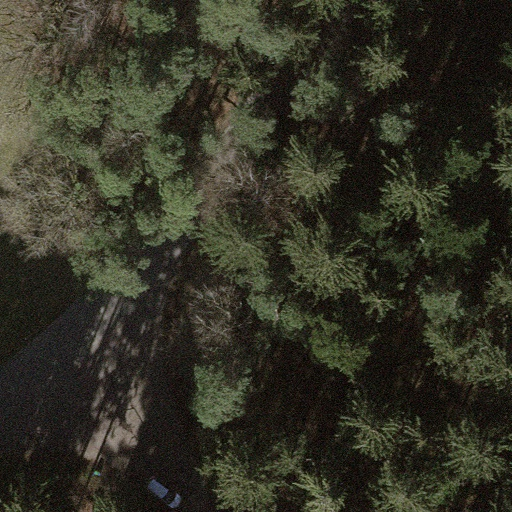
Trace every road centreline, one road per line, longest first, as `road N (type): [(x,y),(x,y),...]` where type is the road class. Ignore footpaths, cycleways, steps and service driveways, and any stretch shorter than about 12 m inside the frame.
road 1 (tertiary): [(331,0),(205,203),(66,345),(0,397)]
road 2 (track): [(66,345),(202,511)]
